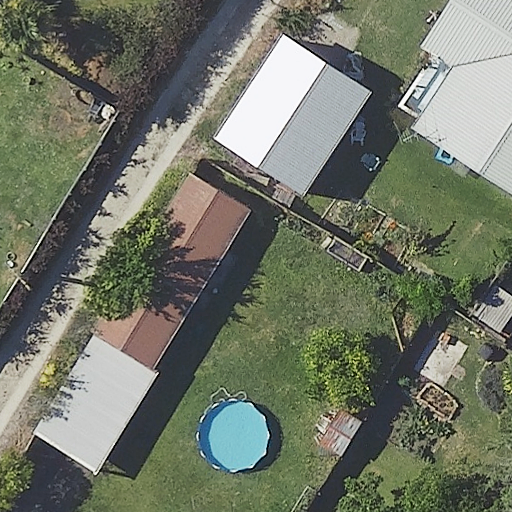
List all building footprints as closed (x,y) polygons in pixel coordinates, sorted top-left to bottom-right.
[(511,0),(474,0),(397,118),(511,193),(511,0)] [(383,103),(294,44),(226,147),(315,206),(383,103)] [(256,215),(199,190),(159,281),(217,306),(256,215)] [(166,379),(101,339),(41,438),(106,477),(166,379)] [(293,409),(207,358),(160,438),(247,488),(293,409)]
